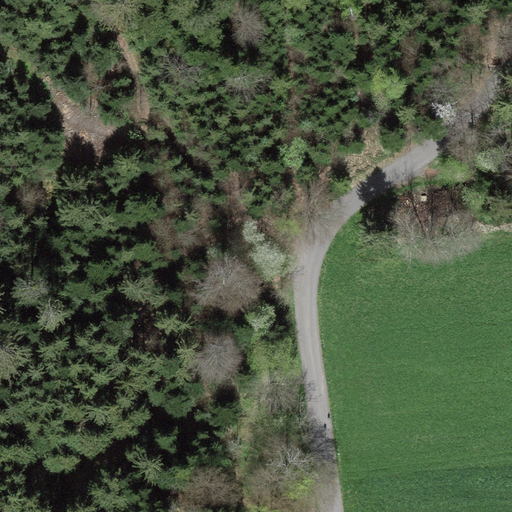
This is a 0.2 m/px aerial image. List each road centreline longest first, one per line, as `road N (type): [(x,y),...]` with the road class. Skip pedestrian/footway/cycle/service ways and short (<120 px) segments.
road 1 (unclassified): [(333,511),(306,285),(318,232),(467,124),(511,71)]
road 2 (track): [(511,162),(392,172)]
